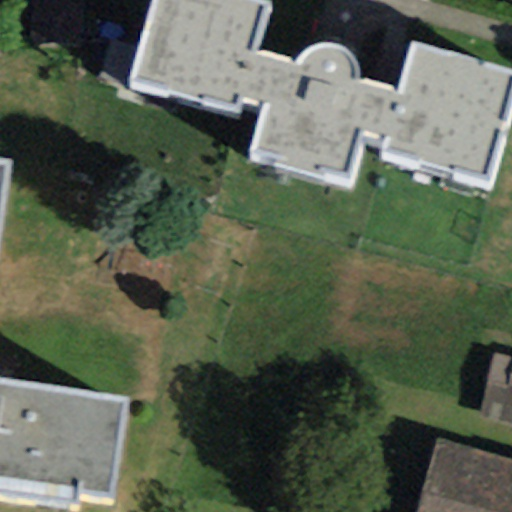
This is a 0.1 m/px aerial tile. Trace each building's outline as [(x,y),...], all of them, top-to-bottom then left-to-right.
[(489,183),(511,102),(511,72),(413,45),(397,90),(355,80),(356,72),(354,64),(350,56),(343,51),(337,48),(329,46),(320,47),(311,50),(304,54),(298,58),(294,64),(253,52),(267,4),(252,0),(152,0),(126,86),(238,112),(242,98),(265,103),(247,154),(350,180),(361,133),(386,136),(381,155),(489,183)] [(0,237),(12,160),(0,158),(0,237)] [(511,354),(496,350),(479,417),(511,425),(511,354)] [(125,401),(0,381),(0,496),(78,509),(80,495),(110,499),(125,401)] [(511,511),(511,459),(437,439),(417,511),(511,511)]
